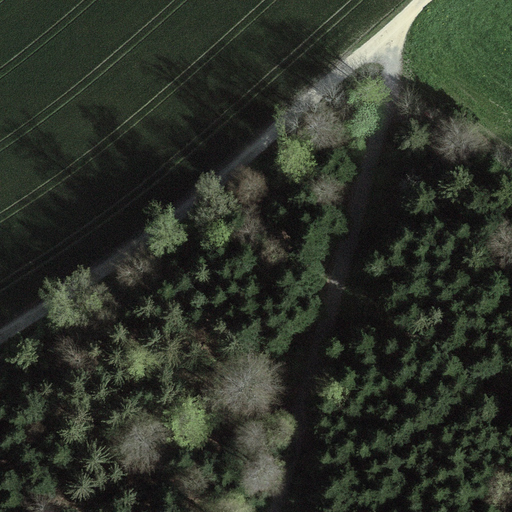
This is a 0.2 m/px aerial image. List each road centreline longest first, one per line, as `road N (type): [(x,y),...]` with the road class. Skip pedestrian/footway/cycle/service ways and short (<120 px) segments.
road 1 (track): [(0,341),(95,282),(431,0)]
road 2 (track): [(274,511),(398,86),(403,24)]
